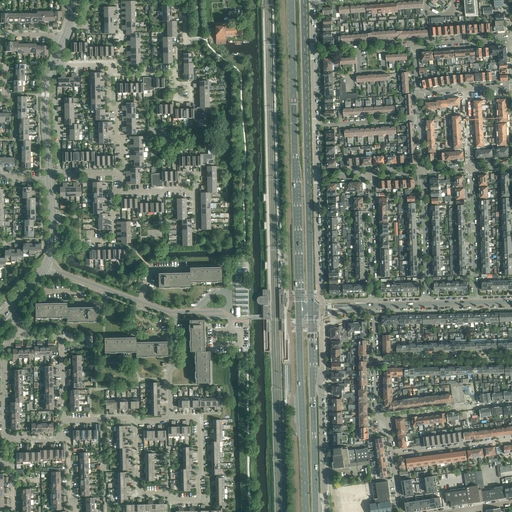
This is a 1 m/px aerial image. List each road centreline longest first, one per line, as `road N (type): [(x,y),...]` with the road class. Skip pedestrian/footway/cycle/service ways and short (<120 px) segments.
road 1 (primary): [(310,310),(303,0)]
road 2 (primary): [(291,0),(298,310)]
road 3 (primary): [(298,310),(305,511)]
road 4 (primary): [(315,511),(312,364)]
road 5 (residential): [(374,360),(511,356)]
road 6 (residential): [(470,167),(474,303)]
road 7 (residential): [(173,312),(45,267)]
road 8 (residential): [(198,500),(137,494),(136,420)]
road 9 (residential): [(426,304),(422,170)]
road 10 (residential): [(369,174),(373,306)]
road 11 (residential): [(511,402),(384,420)]
road 12 (residential): [(63,420),(61,336),(21,330)]
road 13 (residential): [(392,455),(511,439)]
